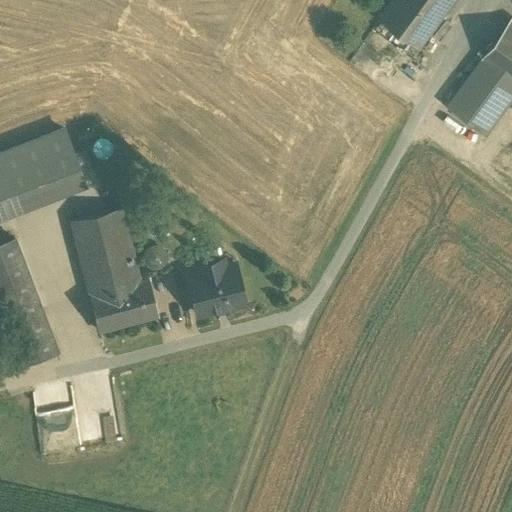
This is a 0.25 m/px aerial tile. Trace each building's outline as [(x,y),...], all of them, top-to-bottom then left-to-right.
[(452,0),(394,0),(382,17),(420,45),(452,0)] [(511,4),(453,86),(495,116),(511,93),(511,4)] [(63,128),(0,151),(0,216),(85,185),(63,128)] [(119,206),(71,218),(89,291),(137,280),(119,206)] [(14,236),(0,241),(0,305),(21,363),(57,349),(14,236)] [(154,265),(172,253),(161,238),(144,251),(154,265)] [(193,251),(197,265),(222,259),(218,245),(214,243),(195,247),(193,251)] [(222,259),(197,265),(198,271),(187,274),(196,313),(244,301),(235,262),(227,264),(223,262),(222,259)] [(137,280),(89,291),(98,328),(185,307),(176,270),(137,280)]
